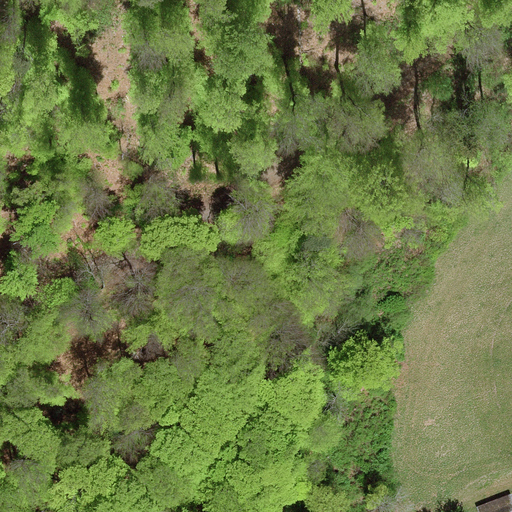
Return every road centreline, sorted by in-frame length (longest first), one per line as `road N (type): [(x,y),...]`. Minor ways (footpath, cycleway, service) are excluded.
road 1 (track): [(173,511),(278,362),(366,174),(460,84),(511,15)]
road 2 (track): [(507,0),(227,200),(0,313)]
